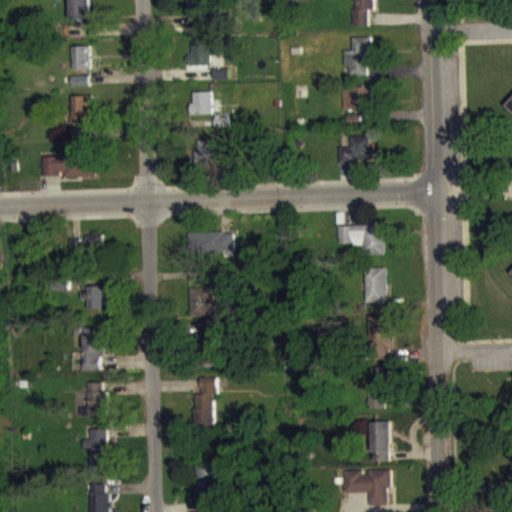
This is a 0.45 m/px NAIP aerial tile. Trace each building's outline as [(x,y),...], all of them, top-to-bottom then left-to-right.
[(354,35),(369,35),(369,19),(375,19),(374,0),(356,0),(357,19),(353,20),(354,35)] [(188,3),(189,27),(209,26),(208,3),(188,3)] [(73,29),(91,28),(91,6),(72,6),(73,29)] [(345,60),(346,76),(350,76),(351,85),(371,84),(369,46),(353,46),(353,60),(345,60)] [(223,74),(222,51),(191,52),(192,75),(223,74)] [(92,77),(92,55),(74,56),(75,78),(92,77)] [(230,89),(230,77),(215,77),(215,90),(230,89)] [(91,96),(91,85),(73,85),(73,95),(91,96)] [(373,118),(373,96),(344,96),(345,119),(373,118)] [(194,124),(214,123),(213,100),(192,101),(194,124)] [(73,105),(73,147),(91,147),(91,134),(93,134),(92,105),(73,105)] [(362,134),(362,123),(348,124),(349,134),(362,134)] [(352,145),(352,156),(340,156),(340,169),(374,170),(374,146),(352,145)] [(217,149),(197,149),(198,176),(218,175),(217,149)] [(44,165),(45,186),(65,185),(65,187),(98,186),(97,164),(44,165)] [(386,264),(385,234),(339,235),(340,254),(364,253),(364,264),(386,264)] [(236,264),(236,242),(190,241),(190,263),(236,264)] [(71,266),(105,265),(105,246),(71,246),(71,266)] [(388,277),(367,277),(367,312),(388,312),(388,277)] [(70,299),(70,285),(53,285),(53,299),(70,299)] [(107,318),(107,296),(82,297),(82,309),(89,309),(89,319),(107,318)] [(215,325),(215,297),(191,297),(192,326),(215,325)] [(371,325),(371,360),(392,360),(392,325),(371,325)] [(223,331),(203,332),(204,374),(219,374),(219,361),(224,361),(223,331)] [(106,379),(105,336),(87,337),(88,380),(106,379)] [(387,418),(387,407),(392,407),(392,377),(373,377),(373,418),(387,418)] [(216,433),(217,387),(202,387),(201,404),(197,403),(197,432),(216,433)] [(105,392),(89,392),(90,425),(110,424),(109,400),(105,400),(105,392)] [(392,469),(391,431),(374,432),(375,469),(392,469)] [(92,477),(110,477),(109,438),(93,439),(93,448),(85,449),(85,459),(92,459),(92,477)] [(199,469),(199,511),(220,511),(220,492),(229,492),(229,469),(199,469)] [(346,480),(347,502),(371,502),(371,511),(389,511),(389,498),(393,497),(393,480),(364,480),(364,479),(346,480)] [(93,511),(111,511),(110,490),(93,490),(93,511)]
